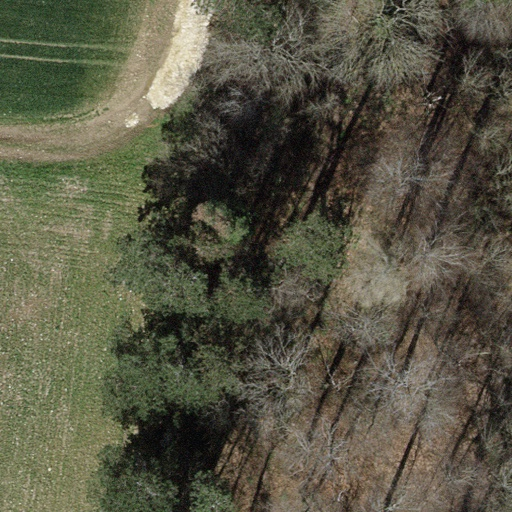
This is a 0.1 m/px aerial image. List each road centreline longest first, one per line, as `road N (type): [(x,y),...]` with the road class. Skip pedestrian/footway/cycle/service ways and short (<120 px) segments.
road 1 (track): [(339,511),(430,0)]
road 2 (track): [(0,121),(136,138),(167,0)]
